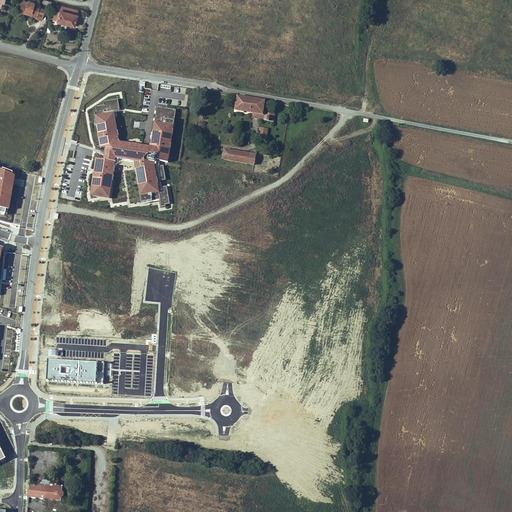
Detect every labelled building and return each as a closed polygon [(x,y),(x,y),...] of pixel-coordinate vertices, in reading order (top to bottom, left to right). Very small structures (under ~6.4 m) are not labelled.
[(21,9),(31,11),(30,14),(35,16),(35,18),(41,20),(45,9),(36,7),(37,2),(28,0),(27,1),(23,0),(21,9)] [(74,25),(77,14),(60,10),(57,21),(74,25)] [(265,104),(267,104),(267,101),(238,97),(236,110),(263,114),(265,104)] [(101,150),(106,149),(105,155),(103,155),(102,161),(95,160),(89,197),(109,200),(115,160),(134,162),(141,203),(159,200),(160,208),(165,207),(165,205),(169,204),(166,187),(161,187),(160,181),(165,180),(163,166),(156,167),(154,161),(167,163),(176,110),(156,107),(150,147),(120,143),(114,112),(120,111),(118,100),(104,102),(104,106),(96,107),(97,112),(94,112),(101,150)] [(268,113),(268,117),(266,117),(265,121),(274,122),(275,114),(268,113)] [(269,136),(270,129),(260,128),(259,134),(269,136)] [(255,165),(256,155),(224,150),(223,159),(255,165)] [(0,214),(6,215),(13,174),(0,168),(0,214)] [(46,381),(103,384),(105,363),(48,360),(46,381)] [(46,463),(50,463),(51,451),(38,450),(37,470),(45,470),(46,463)] [(30,485),(29,497),(46,499),(47,487),(30,485)]
